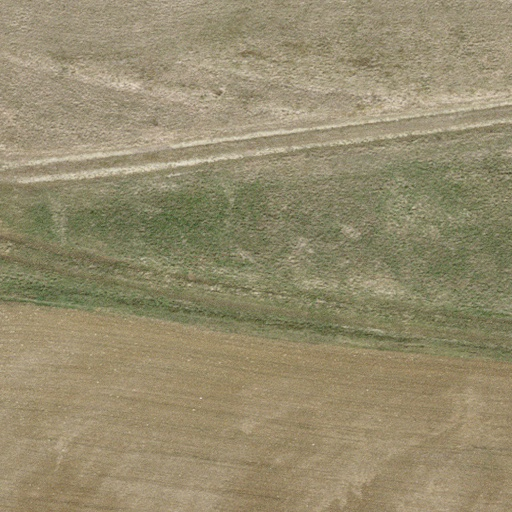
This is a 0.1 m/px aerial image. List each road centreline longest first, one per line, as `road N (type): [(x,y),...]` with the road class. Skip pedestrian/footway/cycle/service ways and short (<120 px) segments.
road 1 (track): [(0,242),(297,314),(511,332)]
road 2 (track): [(0,157),(511,101)]
